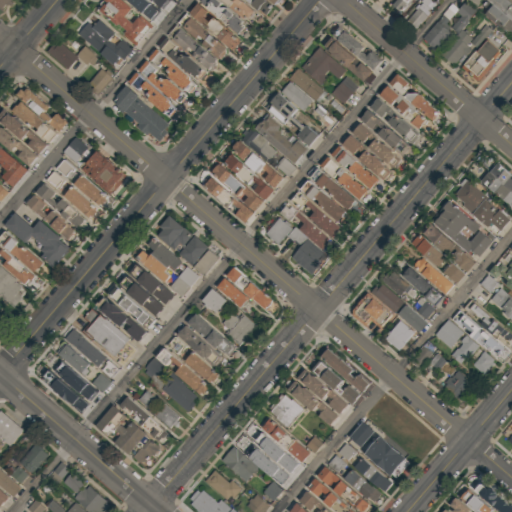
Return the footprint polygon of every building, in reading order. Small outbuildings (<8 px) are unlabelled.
[(0,0),(11,0),(1,12),(0,11),(0,0)] [(121,0),(132,9),(124,17),(132,24),(139,16),(152,26),(135,47),(121,36),(126,31),(118,24),(116,26),(98,11),(106,2),(103,0),(121,0)] [(131,0),(153,21),(161,12),(148,0),(131,0)] [(154,0),(164,9),(171,0),(154,0)] [(199,2),(200,0),(216,0),(242,22),(240,23),(244,27),(237,35),(199,2)] [(219,0),(239,0),(255,13),(247,22),(246,21),(245,22),(219,0)] [(396,0),(411,0),(400,12),(392,5),(396,0)] [(437,4),(432,0),(424,0),(408,20),(418,28),(437,4)] [(456,71),(491,28),(483,21),(470,36),(460,28),(476,9),(465,0),(461,0),(455,7),(452,4),(442,16),(448,22),(446,25),(455,32),(437,55),(456,71)] [(506,0),(511,4),(511,34),(505,28),(502,31),(484,15),(492,5),(486,0),(482,0),(476,7),(468,0),(506,0)] [(192,11),(233,49),(241,40),(200,2),(192,11)] [(221,58),(229,49),(188,13),(180,22),(221,58)] [(118,55),(123,60),(133,50),(100,16),(82,34),(110,63),(118,55)] [(436,50),(450,34),(436,22),(422,38),(436,50)] [(210,69),(218,60),(179,24),(170,33),(210,69)] [(381,62),(339,27),(332,35),(373,71),(381,62)] [(332,37),(324,47),(369,82),(377,71),(332,37)] [(462,67),(478,81),(504,51),(488,37),(462,67)] [(67,70),(77,57),(57,40),(47,53),(67,70)] [(98,56),(85,46),(78,55),(90,65),(98,56)] [(177,100),(186,90),(185,89),(194,78),(159,48),(149,59),(140,69),(177,100)] [(336,79),(344,70),(319,48),(301,67),(319,84),(329,73),(336,79)] [(88,86),(99,95),(113,78),(102,69),(88,86)] [(323,90),(298,70),(290,79),(291,81),(268,108),(298,133),(296,136),(309,146),(318,135),(299,120),(323,90)] [(129,83),(169,112),(176,101),(137,73),(129,83)] [(442,112),(398,74),(380,96),(381,97),(372,107),(418,147),(426,137),(419,131),(430,118),(434,121),(442,112)] [(343,104),(357,87),(345,77),(331,94),(343,104)] [(0,138),(32,165),(69,121),(27,86),(19,95),(23,99),(12,113),(7,108),(0,116),(0,138)] [(125,86),(111,102),(157,142),(171,125),(125,86)] [(401,153),(406,157),(415,146),(369,110),(362,119),(361,123),(353,133),(351,132),(314,180),(310,181),(303,190),(301,192),(293,202),(303,210),(307,205),(315,211),(301,229),(280,220),(268,235),(280,245),(289,235),(301,244),(294,260),(315,275),(330,256),(324,252),(401,153)] [(293,164),(307,150),(269,114),(255,128),(293,164)] [(286,177),(241,139),(212,174),(213,174),(204,185),(233,209),(232,210),(247,223),(286,177)] [(83,152),(71,143),(63,153),(75,163),(83,152)] [(0,178),(11,188),(26,169),(0,148),(0,178)] [(127,177),(97,151),(81,169),(111,196),(127,177)] [(56,169),(57,169),(48,179),(57,188),(76,168),(66,159),(56,169)] [(511,207),(511,176),(497,164),(482,183),(511,207)] [(74,186),(104,205),(110,195),(81,176),(74,186)] [(500,235),(511,220),(511,216),(468,180),(454,196),(500,235)] [(86,219),(46,182),(38,191),(78,228),(86,219)] [(0,202),(9,192),(0,183),(0,202)] [(94,222),(102,213),(71,188),(64,197),(94,222)] [(76,232),(34,195),(26,204),(68,241),(76,232)] [(476,260),(492,242),(478,230),(469,241),(462,235),(473,223),(448,201),(431,221),(476,260)] [(280,213),(290,221),(298,213),(288,204),(280,213)] [(27,243),(32,238),(42,246),(36,252),(53,266),(70,246),(39,220),(33,228),(15,212),(5,224),(27,243)] [(191,234),(168,214),(158,226),(162,230),(156,236),(168,246),(174,248),(179,243),(182,245),(191,234)] [(449,256),(458,245),(432,223),(423,234),(449,256)] [(447,257),(421,233),(412,242),(438,266),(447,257)] [(207,247),(194,235),(179,253),(191,264),(207,247)] [(165,282),(184,263),(157,237),(139,257),(165,282)] [(34,277),(0,247),(0,263),(27,287),(34,277)] [(204,276),(219,259),(208,250),(194,267),(204,276)] [(452,260),(467,272),(475,262),(460,250),(453,258),(452,260)] [(506,260),(507,261),(495,275),(511,288),(511,255),(506,260)] [(414,269),(447,296),(456,285),(422,256),(414,269)] [(131,271),(167,304),(175,295),(139,263),(131,271)] [(446,272),(459,282),(466,273),(453,263),(446,272)] [(0,266),(17,281),(15,283),(21,288),(16,294),(21,298),(13,306),(0,295),(0,266)] [(436,305),(444,296),(411,266),(403,275),(436,305)] [(170,287),(181,297),(199,276),(187,267),(170,287)] [(218,288),(242,307),(251,296),(245,291),(253,281),(234,267),(218,288)] [(272,300),(234,267),(226,276),(263,310),(272,300)] [(399,296),(408,287),(391,271),(382,281),(399,296)] [(480,283),(488,291),(495,283),(487,276),(480,283)] [(138,282),(129,292),(157,317),(166,306),(138,282)] [(375,294),(395,312),(404,302),(384,283),(375,294)] [(149,329),(156,320),(117,287),(110,296),(149,329)] [(511,318),(511,297),(501,288),(491,301),(511,318)] [(225,301),(211,289),(201,301),(215,313),(225,301)] [(146,332),(105,296),(96,305),(137,341),(146,332)] [(392,315),(369,296),(353,316),(375,335),(392,315)] [(511,333),(473,300),(466,308),(511,347),(511,333)] [(435,311),(424,302),(415,312),(406,305),(398,316),(418,332),(435,311)] [(87,318),(93,323),(87,329),(116,356),(131,340),(96,308),(87,318)] [(237,311),(224,327),(243,343),(256,327),(237,311)] [(496,356),(503,347),(459,311),(452,320),(496,356)] [(186,324),(228,358),(235,348),(194,316),(186,324)] [(0,317),(8,324),(0,333),(0,317)] [(416,332),(402,319),(386,337),(400,350),(416,332)] [(449,348),(463,333),(449,320),(435,335),(449,348)] [(221,358),(184,327),(177,335),(214,367),(221,358)] [(99,392),(82,376),(94,363),(108,376),(116,367),(75,331),(56,352),(66,361),(53,374),(48,369),(41,377),(81,412),(99,392)] [(477,346),(467,337),(450,355),(460,365),(477,346)] [(176,356),(163,345),(142,367),(146,370),(143,373),(148,378),(164,368),(176,356)] [(177,372),(203,396),(210,387),(167,347),(159,357),(168,365),(173,359),(181,367),(177,372)] [(424,361),(431,353),(425,347),(418,355),(424,361)] [(319,358),(362,394),(370,385),(327,349),(319,358)] [(220,376),(193,352),(185,361),(209,382),(213,383),(220,376)] [(473,365),(484,374),(494,361),(484,352),(473,365)] [(312,373),(353,404),(360,394),(319,363),(312,373)] [(444,385),(454,395),(467,380),(457,370),(444,385)] [(337,415),(349,403),(307,371),(298,381),(337,415)] [(112,382),(101,373),(93,383),(103,392),(112,382)] [(200,399),(173,373),(161,387),(187,412),(200,399)] [(157,401),(147,391),(139,399),(149,409),(157,401)] [(302,409),(283,395),(269,414),(288,428),(302,409)] [(162,443),(170,434),(127,397),(119,406),(162,443)] [(182,418),(165,402),(155,412),(171,428),(182,418)] [(320,415),(330,425),(340,416),(329,405),(320,415)] [(104,417),(113,407),(125,417),(119,424),(125,429),(131,423),(161,450),(152,460),(104,417)] [(23,431),(1,410),(0,411),(0,438),(9,446),(23,431)] [(104,417),(152,460),(147,465),(139,466),(114,444),(120,437),(113,431),(107,438),(95,427),(104,417)] [(262,428),(304,463),(321,443),(312,435),(303,446),(270,418),(262,428)] [(374,433),(363,424),(350,439),(361,448),(374,433)] [(405,460),(380,438),(364,455),(389,478),(405,460)] [(291,460),(272,442),(264,451),(283,468),(291,460)] [(48,454),(35,443),(19,462),(31,473),(48,454)] [(338,453),(346,461),(354,452),(345,444),(338,453)] [(220,462),(245,481),(257,466),(231,447),(220,462)] [(331,460),(339,472),(347,464),(336,455),(331,460)] [(257,463),(275,483),(284,475),(265,456),(257,463)] [(382,492),(391,483),(362,459),(353,468),(382,492)] [(56,484),(68,470),(61,464),(49,478),(56,484)] [(14,471),(23,480),(28,475),(20,466),(14,471)] [(324,468),(317,477),(357,511),(365,511),(370,507),(324,468)] [(374,503),(382,495),(354,468),(346,477),(374,503)] [(239,490),(214,469),(204,483),(229,503),(239,490)] [(0,485),(0,472),(20,489),(14,497),(0,485)] [(101,511),(109,503),(73,473),(64,483),(77,494),(73,498),(89,511),(101,511)] [(321,497),(329,487),(317,477),(309,487),(321,497)] [(511,511),(511,505),(478,479),(461,500),(476,511),(511,511)] [(262,493),(272,501),(281,490),(271,482),(262,493)] [(189,505),(198,511),(233,511),(202,488),(189,505)] [(0,507),(0,491),(8,498),(0,507)] [(310,511),(330,511),(307,492),(299,501),(310,511)] [(356,511),(334,492),(326,500),(339,511),(356,511)] [(264,511),(269,505),(254,494),(245,507),(252,511),(264,511)] [(475,511),(458,497),(445,511),(475,511)] [(43,511),(46,509),(36,500),(25,511),(43,511)] [(87,511),(76,502),(68,511),(87,511)] [(308,511),(297,503),(290,511),(308,511)]
